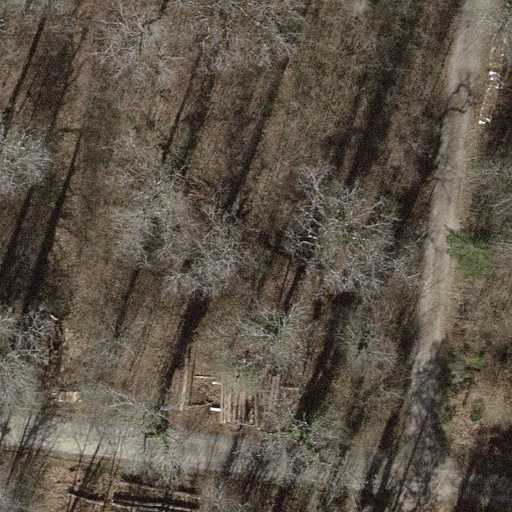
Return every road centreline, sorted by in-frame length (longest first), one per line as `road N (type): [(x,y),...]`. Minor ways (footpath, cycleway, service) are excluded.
road 1 (track): [(475,0),(412,511)]
road 2 (track): [(511,486),(0,426)]
